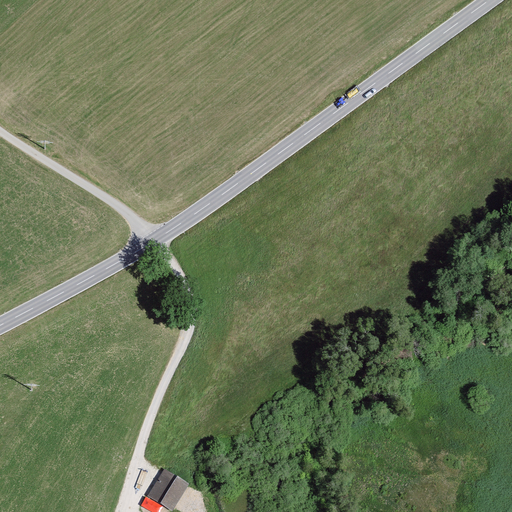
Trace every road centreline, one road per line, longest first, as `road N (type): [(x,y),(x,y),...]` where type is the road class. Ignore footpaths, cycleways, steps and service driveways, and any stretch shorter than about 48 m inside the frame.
road 1 (secondary): [(492,0),(159,237)]
road 2 (track): [(116,511),(189,325),(189,290),(159,237)]
road 3 (residential): [(159,237),(0,131)]
road 4 (secondary): [(159,237),(0,326)]
